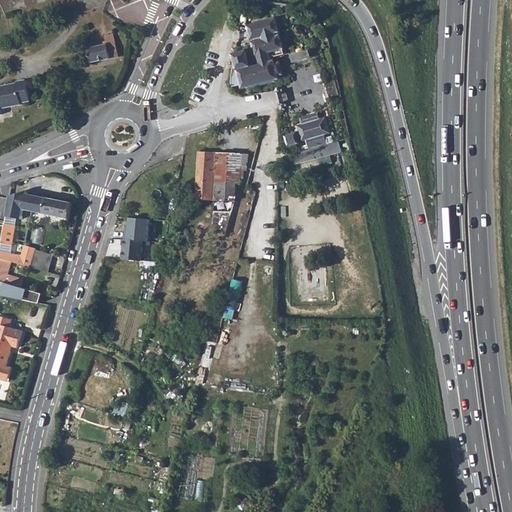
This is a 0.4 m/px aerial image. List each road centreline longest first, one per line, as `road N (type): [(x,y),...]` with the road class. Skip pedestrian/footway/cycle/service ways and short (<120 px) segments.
road 1 (trunk): [(511,511),(477,229),(480,0)]
road 2 (trunk): [(352,0),(382,49),(460,442),(477,458)]
road 3 (trunk): [(455,0),(451,195),(477,458)]
road 4 (tertiary): [(114,161),(38,417),(22,511)]
road 5 (tertiary): [(144,118),(162,59),(198,0)]
road 6 (residential): [(150,130),(271,99)]
road 7 (tertiary): [(174,0),(120,108)]
